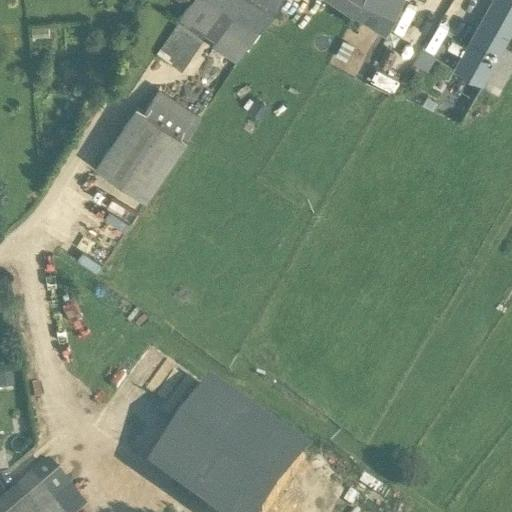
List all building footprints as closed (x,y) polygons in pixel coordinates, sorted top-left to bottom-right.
[(221,9),(206,0),(192,0),(187,7),(181,17),(164,47),(158,56),(178,68),(188,62),(221,9)] [(206,0),(221,9),(233,17),(259,33),(279,0),(206,0)] [(333,0),(355,15),(360,0),(333,0)] [(370,0),(369,0),(360,0),(355,15),(386,36),(398,10),(370,0)] [(370,0),(398,10),(402,0),(370,0)] [(511,31),(511,0),(494,0),(466,53),(493,67),(503,49),(511,31)] [(259,33),(233,17),(211,49),(237,65),(259,33)] [(511,72),(511,54),(503,49),(493,67),(481,88),(498,98),(511,72)] [(493,67),(466,53),(454,73),(481,88),(493,67)] [(144,113),(185,141),(199,120),(158,93),(144,113)] [(136,108),(96,168),(145,201),(185,141),(144,113),(136,108)] [(154,474),(209,511),(268,511),(306,458),(211,392),(154,474)] [(48,465),(0,505),(0,511),(88,511),(89,511),(48,465)]
